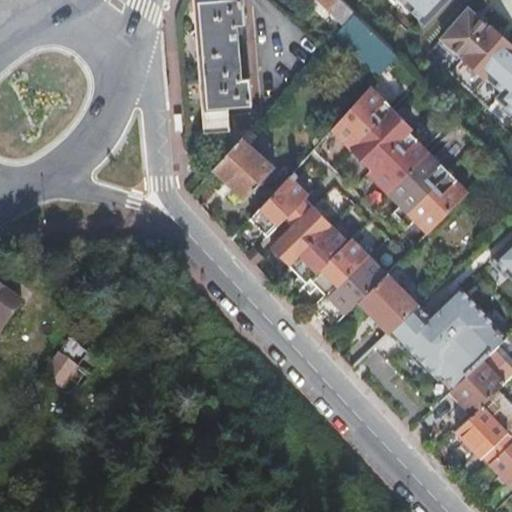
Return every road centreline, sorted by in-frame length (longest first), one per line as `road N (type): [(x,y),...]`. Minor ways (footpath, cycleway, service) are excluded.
road 1 (residential): [(174,222),(449,511)]
road 2 (residential): [(174,222),(150,98),(123,66)]
road 3 (primary): [(24,184),(73,162),(103,130),(123,66)]
road 4 (residential): [(24,184),(130,202),(174,222)]
